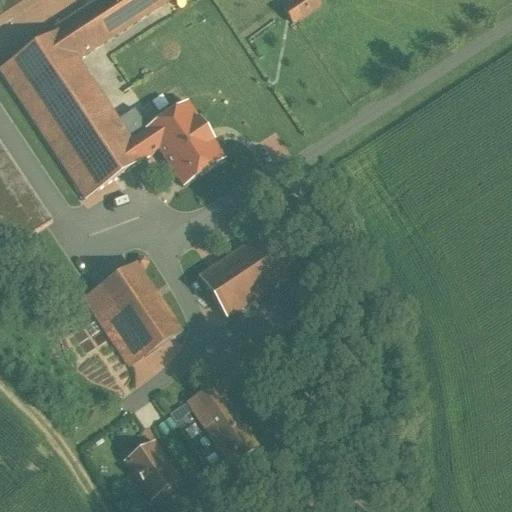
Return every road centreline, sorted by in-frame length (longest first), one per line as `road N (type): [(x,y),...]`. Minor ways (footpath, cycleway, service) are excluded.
road 1 (unclassified): [(511,24),(233,206)]
road 2 (track): [(108,511),(57,425),(0,370)]
road 3 (unclassified): [(363,511),(265,424)]
